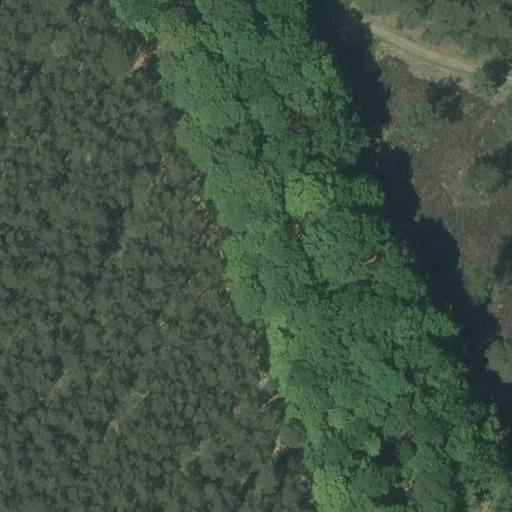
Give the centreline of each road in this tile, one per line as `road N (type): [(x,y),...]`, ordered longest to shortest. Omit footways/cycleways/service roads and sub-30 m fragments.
road 1 (track): [(419,511),(202,0)]
road 2 (track): [(511,82),(441,61),(312,0)]
